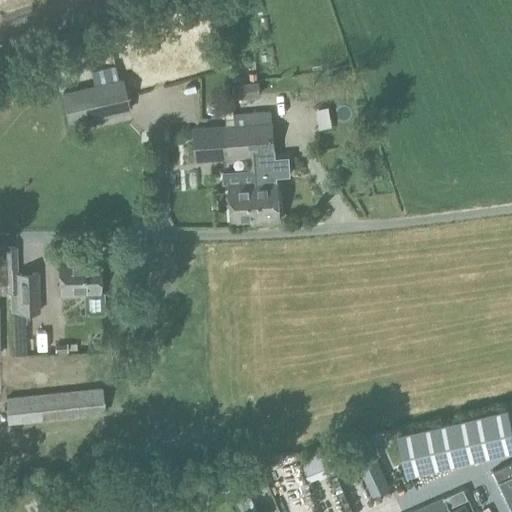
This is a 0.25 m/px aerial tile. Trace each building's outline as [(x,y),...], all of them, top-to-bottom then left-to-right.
[(122,77),(60,91),(68,125),(130,111),(122,77)] [(227,93),(252,93),(252,82),(227,82),(227,93)] [(235,124),(226,125),(229,159),(251,157),(273,155),(274,155),(271,110),(235,113),(235,124)] [(226,125),(194,127),(197,161),(229,159),(226,125)] [(273,155),(251,157),(252,182),(253,182),(256,221),(280,219),(277,181),(277,176),(290,175),(289,156),(274,157),(273,155)] [(252,182),(229,184),(232,223),(256,221),(253,182),(252,182)] [(3,256),(4,284),(7,284),(7,293),(10,293),(10,313),(39,312),(38,272),(18,272),(17,246),(7,246),(6,255),(3,256)] [(99,258),(58,260),(60,294),(100,293),(99,258)] [(67,343),(55,344),(55,354),(67,353),(67,343)] [(102,387),(5,397),(8,424),(105,414),(102,387)] [(485,455),(511,448),(511,423),(508,407),(398,432),(407,472),(485,455)] [(363,452),(357,455),(375,494),(388,487),(374,456),(378,454),(376,447),(371,449),(367,440),(359,444),(363,452)] [(301,461),(293,465),(298,477),(306,474),(309,482),(354,465),(346,443),(301,461)] [(511,465),(495,473),(511,508),(511,465)] [(204,471),(158,476),(160,493),(207,488),(204,471)] [(145,477),(94,505),(98,511),(129,511),(156,497),(145,477)] [(463,489),(444,498),(449,508),(468,499),(463,489)]
